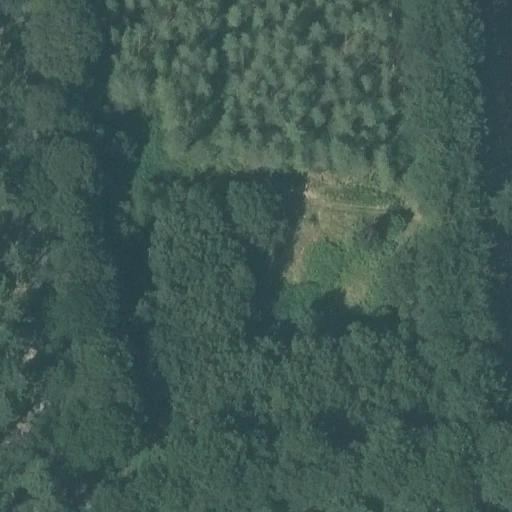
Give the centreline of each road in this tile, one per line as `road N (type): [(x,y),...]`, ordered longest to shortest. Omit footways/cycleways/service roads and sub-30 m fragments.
road 1 (tertiary): [(76,511),(26,0)]
road 2 (track): [(324,185),(461,183)]
